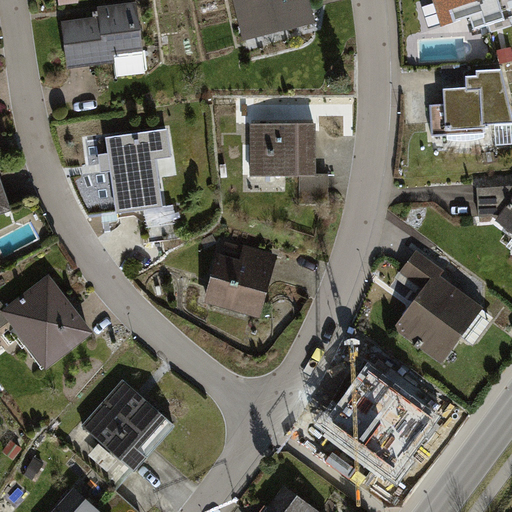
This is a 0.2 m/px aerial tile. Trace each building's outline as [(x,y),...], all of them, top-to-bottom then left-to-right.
[(234,0),(245,44),(317,26),(310,0),(234,0)] [(435,0),(436,3),(435,4),(443,29),(473,19),(477,31),(489,27),(490,30),(507,24),(500,2),(504,1),(503,0),(435,0)] [(98,19),(63,23),(69,72),(116,66),(115,58),(144,55),(138,4),(114,7),(96,10),(98,19)] [(468,80),(468,89),(451,90),(444,91),(445,105),(430,106),(432,136),(486,133),(486,127),(511,125),(511,115),(501,71),(477,72),(478,80),(468,80)] [(317,126),(251,126),(251,179),(301,179),(317,179),(317,176),(317,146),(317,126)] [(168,131),(79,143),(104,215),(116,213),(117,221),(166,214),(159,162),(172,160),(168,131)] [(0,176),(0,218),(12,214),(0,176)] [(317,179),(301,179),(301,204),(328,205),(329,176),(317,176),(317,179)] [(511,187),(478,191),(481,218),(492,217),(499,222),(511,204),(511,187)] [(511,204),(499,222),(497,224),(511,234),(511,204)] [(280,258),(226,243),(222,258),(217,256),(203,306),(262,322),(274,279),(280,258)] [(417,303),(397,330),(444,366),(485,312),(439,277),(444,270),(418,250),(396,279),(421,298),(417,303)] [(49,271),(5,306),(1,309),(9,319),(46,366),(94,328),(49,271)] [(0,326),(9,319),(1,309),(5,306),(0,299),(0,326)] [(369,368),(329,420),(368,450),(408,398),(369,368)] [(125,378),(85,424),(135,468),(175,423),(141,392),(125,378)] [(265,511),(264,511),(324,511),(285,484),(265,511)] [(103,511),(74,487),(50,511),(103,511)]
